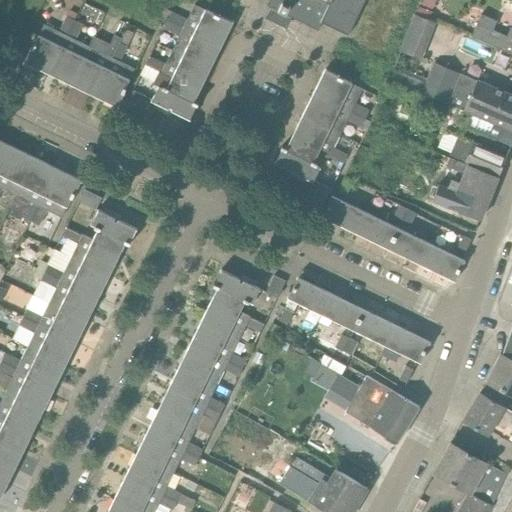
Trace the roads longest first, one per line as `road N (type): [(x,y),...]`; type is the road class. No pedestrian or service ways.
road 1 (residential): [(170,177),(231,49),(247,42),(298,66),(303,82),(243,212)]
road 2 (residential): [(49,511),(206,193)]
road 3 (residential): [(464,324),(243,212)]
road 4 (residential): [(377,511),(464,324)]
road 5 (residential): [(170,177),(18,104)]
road 6 (residential): [(464,324),(511,179)]
